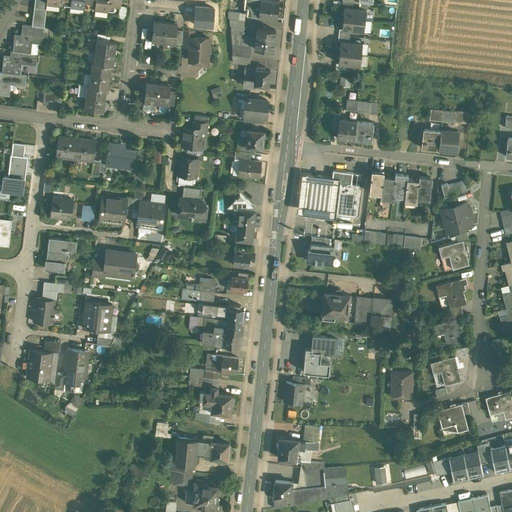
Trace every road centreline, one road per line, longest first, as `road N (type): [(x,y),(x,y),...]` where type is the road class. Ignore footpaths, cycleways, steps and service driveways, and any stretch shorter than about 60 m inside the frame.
road 1 (primary): [(246,511),(287,142)]
road 2 (residential): [(491,165),(478,387),(408,410)]
road 3 (residential): [(287,142),(491,165)]
road 4 (residential): [(25,269),(44,116)]
road 5 (residential): [(511,471),(367,505)]
road 6 (primary): [(287,142),(304,0)]
road 7 (residential): [(122,125),(137,0)]
